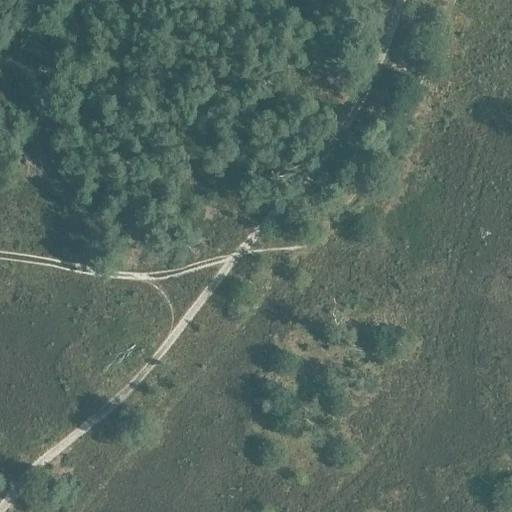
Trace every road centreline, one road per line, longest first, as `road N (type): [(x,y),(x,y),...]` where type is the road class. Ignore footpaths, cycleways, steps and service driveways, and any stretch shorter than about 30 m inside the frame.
road 1 (track): [(0,511),(149,366),(239,255)]
road 2 (track): [(239,255),(341,133),(401,0)]
road 3 (track): [(0,256),(150,277),(239,255)]
